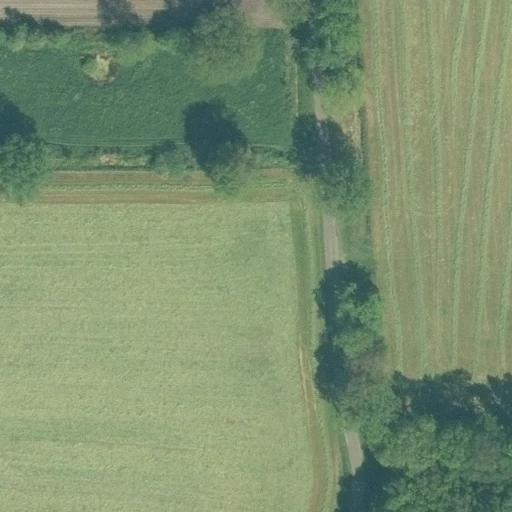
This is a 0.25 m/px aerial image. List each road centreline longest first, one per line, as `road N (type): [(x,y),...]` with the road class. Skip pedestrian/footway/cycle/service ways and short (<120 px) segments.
road 1 (unclassified): [(355,511),(355,441),(342,387),(311,0)]
road 2 (track): [(325,158),(0,152)]
